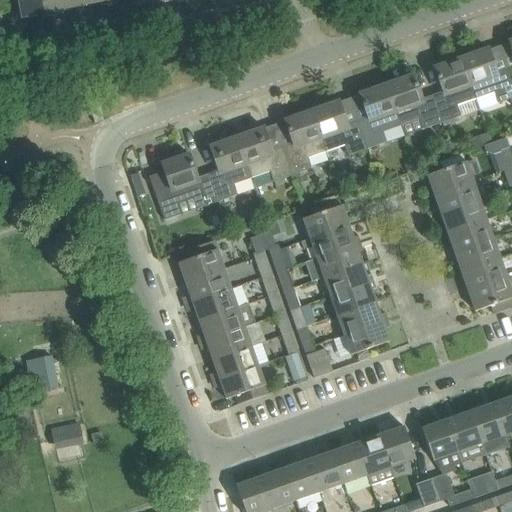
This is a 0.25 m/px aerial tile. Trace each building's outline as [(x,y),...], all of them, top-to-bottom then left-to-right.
[(16,0),(20,19),(46,14),(42,0),(16,0)] [(42,0),(46,14),(70,8),(68,0),(42,0)] [(68,0),(70,8),(95,3),(94,0),(68,0)] [(511,98),(511,82),(507,69),(497,73),(488,49),(462,59),(476,99),(494,93),(498,104),(511,98)] [(457,106),(476,99),(462,59),(434,68),(443,92),(432,96),(442,123),(461,116),(457,106)] [(442,123),(432,96),(422,99),(413,76),(387,85),(401,125),(419,119),(422,130),(442,123)] [(382,132),(401,125),(387,85),(359,95),(368,119),(358,122),(367,149),(386,143),(382,132)] [(367,149),(358,122),(347,126),(339,102),(312,111),(327,151),(344,146),(348,156),(367,149)] [(308,158),(327,151),(312,111),(284,121),(293,145),(282,149),(292,176),(311,169),(308,158)] [(292,176),(282,149),(272,152),(264,128),(238,137),(252,178),(269,172),(273,183),(292,176)] [(233,185),(252,178),(238,137),(210,147),(218,171),(208,175),(218,202),(237,195),(233,185)] [(505,139),(483,147),(485,152),(492,153),(500,151),(504,164),(501,165),(503,171),(511,168),(511,164),(511,163),(511,155),(509,146),(506,138),(505,139)] [(218,202),(208,175),(197,178),(189,155),(161,164),(164,172),(149,177),(164,221),(180,215),(176,204),(194,198),(198,209),(218,202)] [(434,195),(473,182),(466,162),(422,177),(425,185),(430,183),(434,195)] [(511,190),(511,168),(503,171),(510,191),(511,190)] [(436,217),(480,201),(473,182),(434,195),(439,208),(433,210),(436,217)] [(448,235),(487,221),(480,201),(436,217),(438,224),(443,222),(448,235)] [(310,239),(348,226),(344,214),(349,212),(346,204),(303,220),(310,239)] [(449,256),(493,240),(487,221),(448,235),(452,246),(447,248),(449,256)] [(316,259),(360,243),(358,236),(352,238),(348,226),(310,239),(316,259)] [(279,246),(275,247),(270,232),(260,235),(265,251),(268,249),(270,253),(280,250),(279,246)] [(260,235),(250,239),(256,254),(253,255),(254,259),(264,255),(262,252),(265,251),(260,235)] [(461,273),(500,259),(493,240),(449,256),(451,262),(457,260),(461,273)] [(224,269),(217,250),(214,241),(184,252),(187,260),(173,265),(176,273),(181,271),(185,283),(224,269)] [(323,277),(361,264),(357,252),(363,250),(360,243),(316,259),(323,277)] [(286,269),(281,254),(280,250),(270,253),(277,273),(286,269)] [(271,275),(265,260),(264,255),(254,259),(256,263),(261,278),(271,275)] [(463,294),(507,278),(500,259),(461,273),(465,285),(460,287),(463,294)] [(330,297),(374,281),(371,275),(366,277),(361,264),(323,277),(330,297)] [(187,304),(231,289),(224,269),(185,283),(189,296),(184,297),(187,304)] [(293,288),(291,284),(286,269),(277,273),(283,291),(293,288)] [(277,293),(276,290),(271,275),(261,278),(268,297),(277,293)] [(511,298),(511,293),(507,279),(507,278),(463,294),(465,301),(470,299),(475,311),(474,311),(475,312),(511,298)] [(337,316),(375,303),(371,291),(376,289),(374,281),(330,297),(337,316)] [(300,307),(294,293),(293,288),(283,291),(290,311),(300,307)] [(199,321),(237,307),(231,289),(187,304),(189,311),(195,309),(199,321)] [(284,313),(279,298),(277,293),(268,297),(274,316),(284,313)] [(343,335),(387,320),(385,313),(379,315),(375,303),(337,316),(343,335)] [(200,342),(244,327),(253,324),(246,304),(237,307),(199,321),(203,334),(198,336),(200,342)] [(307,327),(305,323),(300,307),(290,311),(297,330),(307,327)] [(291,332),(290,329),(284,313),(274,316),(281,336),(291,332)] [(343,335),(344,337),(350,356),(389,342),(389,341),(384,329),(390,327),(387,320),(343,335)] [(251,347),(251,346),(264,341),(258,323),(244,328),(244,327),(200,342),(203,350),(208,348),(212,360),(251,347)] [(304,349),(313,346),(307,327),(297,330),(304,349)] [(298,351),(293,337),(291,332),(281,336),(288,354),(298,351)] [(314,378),(331,372),(323,350),(316,353),(313,346),(304,349),(314,378)] [(213,381),(257,365),(251,347),(212,360),(217,373),(211,375),(213,381)] [(294,370),(303,367),(298,351),(288,354),(294,370)] [(268,395),(261,376),(257,365),(213,381),(216,388),(222,386),(226,398),(226,400),(235,396),(238,404),(237,404),(237,405),(268,395)] [(505,436),(511,433),(511,397),(493,404),(505,436)] [(509,446),(505,436),(493,404),(470,412),(481,444),(485,454),(509,446)] [(458,452),(481,444),(470,412),(447,420),(458,452)] [(433,461),(458,452),(447,420),(421,429),(433,461)] [(78,422),(40,432),(47,460),(85,450),(78,422)] [(415,459),(410,446),(404,427),(380,435),(391,467),(415,459)] [(366,476),(391,467),(380,435),(355,444),(366,476)] [(343,484),(366,476),(355,444),(331,452),(343,484)] [(319,492),(343,484),(331,452),(308,460),(319,492)] [(296,501),(319,492),(308,460),(285,469),(296,501)] [(511,478),(511,476),(506,477),(502,467),(491,471),(498,490),(511,485),(511,478)] [(271,509),(296,501),(285,469),(260,477),(271,509)] [(480,496),(498,490),(491,471),(467,480),(471,490),(474,498),(480,496)] [(464,492),(453,496),(445,473),(431,479),(439,502),(446,500),(449,507),(467,501),(467,500),(474,498),(471,490),(464,492)] [(244,511),(263,511),(271,509),(260,477),(236,486),(244,511)] [(420,500),(404,506),(406,511),(413,511),(424,509),(423,508),(439,502),(431,479),(416,484),(421,500),(420,500)] [(499,506),(511,501),(511,491),(496,497),(499,506)] [(484,511),(499,506),(496,497),(472,506),(473,511),(484,511)]
